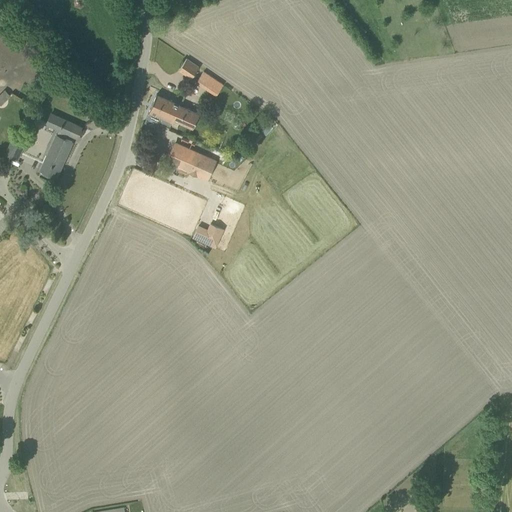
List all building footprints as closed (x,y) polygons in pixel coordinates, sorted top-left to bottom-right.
[(191,78),(199,67),(187,58),(179,70),(191,78)] [(45,74),(45,79),(49,82),(54,81),(57,78),(57,73),(53,71),(48,72),(45,74)] [(196,82),(216,95),(223,84),(203,71),(196,82)] [(5,89),(0,94),(6,100),(11,95),(5,89)] [(180,104),(157,94),(148,113),(172,123),(174,119),(180,104)] [(180,104),(174,119),(193,128),(200,113),(180,104)] [(65,139),(65,138),(68,133),(77,137),(81,127),(51,113),(46,123),(59,129),(57,135),(56,134),(56,135),(65,139)] [(17,159),(26,140),(14,134),(5,154),(17,159)] [(56,135),(40,169),(56,177),(72,142),(65,138),(65,139),(56,135)] [(208,159),(183,148),(174,143),(167,159),(191,170),(190,171),(195,173),(196,172),(201,175),(208,159)] [(217,151),(215,156),(222,159),(224,154),(217,151)] [(208,244),(215,231),(201,223),(194,237),(208,244)]
